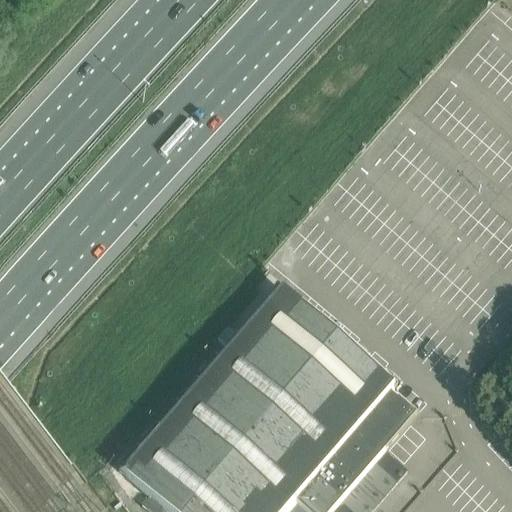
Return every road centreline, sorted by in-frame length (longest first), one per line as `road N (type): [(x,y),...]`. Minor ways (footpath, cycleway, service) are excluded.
road 1 (motorway): [(0,313),(293,0)]
road 2 (motorway): [(190,0),(0,206)]
